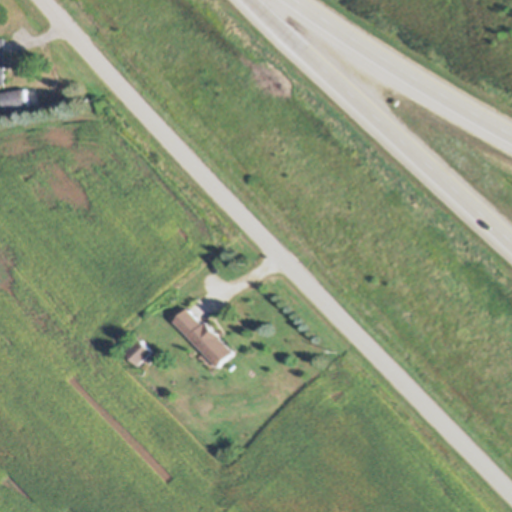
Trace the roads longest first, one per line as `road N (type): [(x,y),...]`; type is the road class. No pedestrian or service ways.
road 1 (residential): [(511,492),(45,0)]
road 2 (motorway): [(284,32),(511,241)]
road 3 (motorway): [(295,0),(511,135)]
